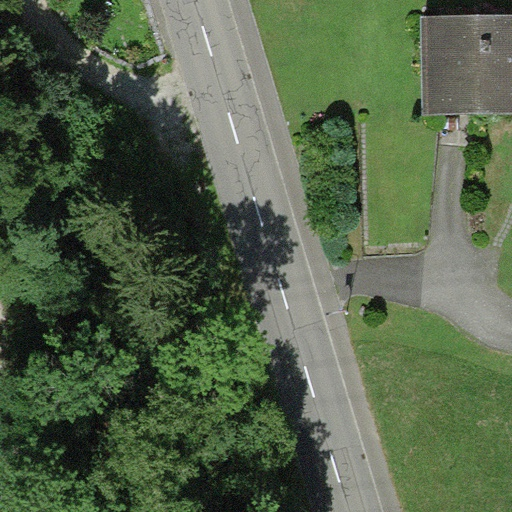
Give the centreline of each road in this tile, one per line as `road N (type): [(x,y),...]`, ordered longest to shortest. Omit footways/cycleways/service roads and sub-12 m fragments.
road 1 (tertiary): [(197,0),(350,511)]
road 2 (track): [(0,363),(30,406),(57,511)]
